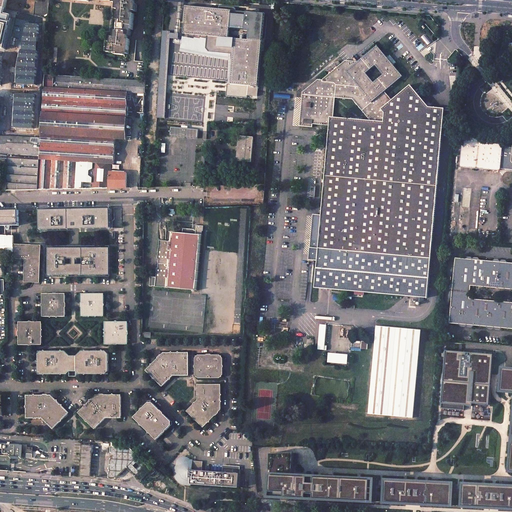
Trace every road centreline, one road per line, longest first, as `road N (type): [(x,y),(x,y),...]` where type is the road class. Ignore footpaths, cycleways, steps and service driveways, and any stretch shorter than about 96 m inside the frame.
road 1 (unclassified): [(0,200),(196,197)]
road 2 (unknown): [(511,353),(497,360),(494,390),(503,405),(500,479)]
